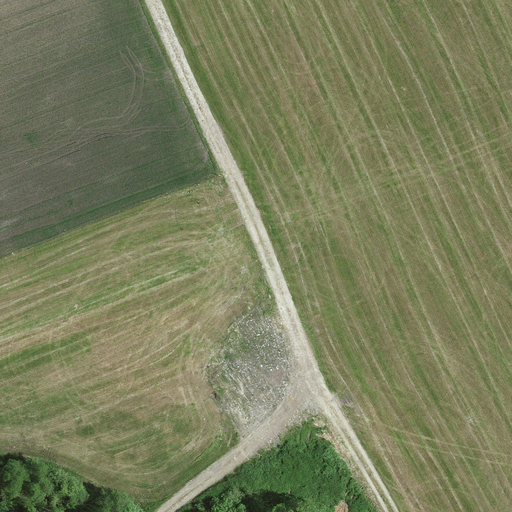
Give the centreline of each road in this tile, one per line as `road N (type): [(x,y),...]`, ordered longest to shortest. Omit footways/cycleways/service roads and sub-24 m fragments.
road 1 (track): [(153,0),(393,511)]
road 2 (track): [(330,383),(138,511)]
